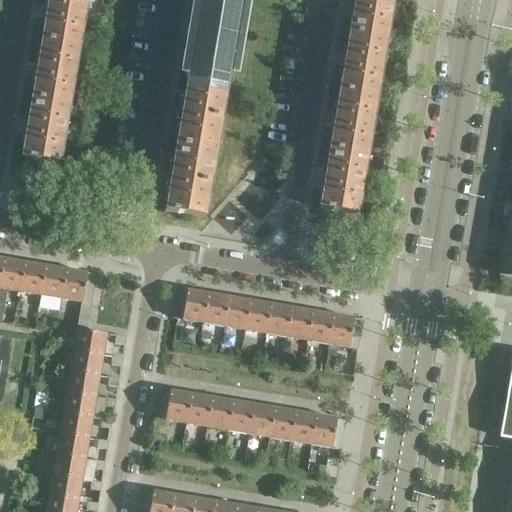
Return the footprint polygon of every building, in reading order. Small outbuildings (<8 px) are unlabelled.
[(78,47),(86,0),(47,0),(41,41),(78,47)] [(237,21),(240,0),(199,0),(197,14),(237,21)] [(386,39),(392,0),(354,0),(349,33),(386,39)] [(226,87),(237,21),(197,14),(186,80),(226,87)] [(376,98),(386,39),(349,33),(339,91),(376,98)] [(68,105),(78,47),(41,41),(31,99),(68,105)] [(215,153),(226,87),(186,80),(175,146),(215,153)] [(366,156),(376,98),(339,91),(329,150),(366,156)] [(58,165),(68,105),(31,99),(21,159),(58,165)] [(204,219),(215,153),(175,146),(164,212),(204,219)] [(356,216),(366,156),(329,150),(319,208),(319,209),(356,216)] [(511,234),(511,212),(510,212),(509,217),(502,216),(500,225),(507,227),(506,233),(511,234)] [(511,256),(511,234),(506,233),(505,240),(498,239),(497,248),(503,249),(503,254),(511,256)] [(511,278),(511,256),(503,254),(502,259),(495,258),(493,268),(500,269),(499,276),(511,278)] [(0,289),(19,293),(24,263),(3,260),(0,280),(0,289)] [(40,297),(45,267),(24,263),(19,293),(40,297)] [(61,300),(66,270),(45,267),(40,297),(61,300)] [(84,288),(86,281),(87,274),(66,270),(61,300),(81,303),(82,304),(82,302),(83,295),(84,288)] [(94,283),(96,276),(87,274),(86,281),(94,283)] [(93,290),(94,283),(86,281),(84,288),(93,290)] [(92,297),(93,290),(84,288),(83,295),(92,297)] [(185,299),(186,291),(178,290),(176,297),(185,299)] [(203,324),(208,295),(186,291),(185,299),(184,306),(183,313),(181,321),(203,324)] [(91,304),(92,297),(83,295),(82,302),(91,304)] [(223,328),(228,298),(208,295),(203,324),(223,328)] [(184,306),(185,299),(176,297),(175,304),(184,306)] [(244,331),(249,302),(228,298),(223,328),(244,331)] [(90,311),(91,304),(82,302),(82,304),(81,303),(80,309),(90,311)] [(265,335),(270,305),(249,302),(244,331),(265,335)] [(183,313),(184,306),(175,304),(174,311),(183,313)] [(286,338),(291,309),(270,305),(265,335),(286,338)] [(89,317),(90,311),(80,309),(79,316),(89,317)] [(306,342),(311,312),(291,309),(286,338),(306,342)] [(181,321),(183,313),(174,311),(172,319),(181,321)] [(327,345),(332,316),(311,312),(306,342),(327,345)] [(87,324),(89,317),(79,316),(78,323),(87,324)] [(351,334),(352,327),(353,319),(332,316),(327,345),(348,349),(350,341),(351,334)] [(361,329),(362,321),(353,319),(352,327),(361,329)] [(86,332),(86,331),(87,324),(78,323),(76,330),(86,332)] [(500,345),(503,328),(491,326),(488,343),(500,345)] [(360,336),(361,329),(352,327),(351,334),(360,336)] [(102,356),(106,336),(106,335),(86,331),(86,332),(76,330),(73,351),(102,356)] [(358,342),(360,336),(351,334),(350,341),(358,342)] [(124,346),(126,338),(116,336),(115,344),(124,346)] [(357,350),(358,342),(350,341),(348,349),(357,350)] [(99,377),(102,356),(73,351),(69,372),(99,377)] [(121,367),(122,359),(112,358),(111,366),(121,367)] [(511,511),(511,361),(499,438),(511,440),(511,511)] [(95,398),(99,377),(69,372),(66,393),(95,398)] [(117,388),(118,380),(109,379),(107,387),(117,388)] [(168,399),(169,392),(161,390),(159,398),(168,399)] [(186,425),(191,395),(169,392),(168,399),(167,406),(166,413),(164,421),(186,425)] [(92,419),(95,398),(66,393),(62,414),(92,419)] [(206,428),(211,399),(191,395),(186,425),(206,428)] [(167,406),(168,399),(159,398),(158,405),(167,406)] [(227,432),(232,402),(211,399),(206,428),(227,432)] [(114,409),(115,401),(105,400),(104,407),(114,409)] [(248,435),(253,406),(232,402),(227,432),(248,435)] [(166,413),(167,406),(158,405),(157,412),(166,413)] [(269,439),(274,409),(253,406),(248,435),(269,439)] [(289,442),(294,413),(274,409),(269,439),(289,442)] [(164,421),(166,413),(157,412),(155,420),(164,421)] [(310,446),(315,416),(294,413),(289,442),(310,446)] [(88,439),(92,419),(62,414),(59,434),(88,439)] [(334,435),(335,428),(336,420),(315,416),(310,446),(331,449),(333,442),(334,435)] [(110,430),(111,422),(102,420),(100,428),(110,430)] [(344,429),(345,421),(336,420),(335,428),(344,429)] [(343,436),(344,429),(335,428),(334,435),(343,436)] [(85,460),(88,439),(59,434),(55,455),(85,460)] [(341,443),(343,436),(334,435),(333,442),(341,443)] [(107,451),(108,443),(98,441),(97,449),(107,451)] [(340,451),(341,443),(333,442),(331,449),(340,451)] [(81,481),(85,460),(55,455),(52,476),(81,481)] [(103,471),(104,463),(95,462),(93,470),(103,471)] [(78,502),(81,481),(52,476),(48,497),(78,502)] [(100,492),(101,484),(91,483),(90,491),(100,492)] [(151,500),(152,492),(143,491),(142,498),(151,500)] [(170,511),(174,496),(152,492),(151,500),(150,507),(148,511),(170,511)] [(192,511),(194,499),(174,496),(170,511),(192,511)] [(76,511),(78,502),(48,497),(45,511),(76,511)] [(150,507),(151,500),(142,498),(141,505),(150,507)] [(213,511),(215,503),(194,499),(192,511),(213,511)] [(90,511),(96,511),(97,505),(88,503),(86,511),(90,511)] [(234,511),(236,506),(215,503),(213,511),(234,511)]
